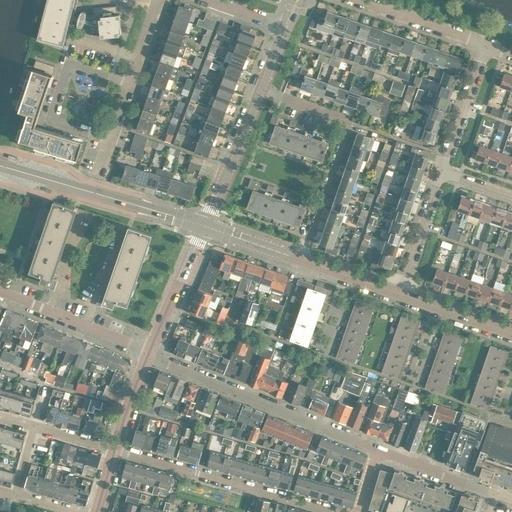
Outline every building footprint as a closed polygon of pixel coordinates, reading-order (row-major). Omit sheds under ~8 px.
[(40,29),(40,30),(40,29),(43,34),(41,40),(63,46),(64,41),(63,40),(64,38),(65,39),(68,27),(67,27),(67,25),(68,25),(71,14),(70,14),(71,12),(72,12),(75,0),(74,0),(73,0),(50,0),(47,2),(47,3),(50,7),(48,13),(43,16),(44,16),(46,20),(45,26),(40,29)] [(81,27),(82,26),(83,25),(83,24),(90,26),(91,36),(100,35),(101,37),(119,35),(119,33),(121,32),(119,14),(117,14),(116,12),(117,12),(116,6),(92,8),(93,14),(86,15),(86,14),(85,12),(82,12),(82,11),(80,13),(79,15),(78,17),(77,21),(77,23),(77,25),(77,26),(78,26),(81,27)] [(179,6),(175,17),(188,21),(192,10),(183,7),(179,6)] [(316,28),(332,34),(338,15),(327,11),(325,19),(320,17),(319,20),(313,18),(311,25),(316,27),(316,28)] [(332,34),(343,37),(349,19),(338,15),(332,34)] [(200,26),(207,29),(210,18),(205,16),(203,20),(202,20),(200,26)] [(175,17),(171,28),(185,33),(188,21),(175,17)] [(207,29),(212,31),(216,21),(210,18),(207,29)] [(344,37),(354,41),(360,23),(349,19),(343,37),(344,37)] [(216,33),(221,35),(225,24),(220,22),(216,33)] [(354,41),(365,44),(372,27),(360,23),(354,41)] [(227,37),(229,31),(231,26),(225,24),(221,35),(227,37)] [(242,30),(238,41),(251,46),(255,35),(249,32),(251,28),(241,24),(239,29),(242,30)] [(376,48),(378,43),(382,31),(372,27),(365,44),(376,48)] [(171,28),(167,39),(181,44),(185,33),(171,28)] [(204,34),(202,39),(208,41),(210,37),(212,31),(207,29),(205,35),(204,34)] [(378,43),(389,47),(393,34),(382,31),(378,43)] [(389,47),(400,51),(405,38),(393,34),(389,47)] [(400,51),(411,55),(415,42),(405,38),(400,51)] [(167,39),(163,51),(177,55),(181,44),(167,39)] [(236,46),(234,52),(247,57),(251,46),(238,41),(232,39),(230,44),(236,46)] [(411,55),(422,59),(426,46),(415,42),(411,55)] [(218,46),(212,43),(209,50),(215,53),(218,46)] [(438,50),(426,46),(422,59),(429,61),(427,67),(431,68),(433,62),(437,50),(438,50)] [(450,55),(437,50),(433,62),(445,67),(450,55)] [(163,51),(160,62),(173,67),(177,55),(163,51)] [(234,52),(229,63),(242,68),(247,57),(234,52)] [(450,55),(445,67),(458,71),(462,59),(450,55)] [(206,59),(203,66),(209,68),(212,61),(206,59)] [(227,68),(225,74),(238,79),(242,68),(229,63),(225,61),(223,66),(227,68)] [(80,160),(86,141),(39,127),(41,121),(42,118),(59,69),(39,62),(37,69),(39,70),(24,113),(30,115),(22,142),(80,160)] [(160,62),(156,73),(169,78),(173,67),(160,62)] [(301,88),(312,92),(316,80),(306,76),(308,70),(293,65),(290,74),(298,77),(298,79),(303,81),(301,88)] [(209,68),(203,66),(200,72),(206,75),(209,68)] [(357,67),(355,73),(360,75),(361,75),(366,77),(368,71),(362,69),(357,67)] [(444,72),(440,84),(453,88),(457,77),(444,72)] [(156,73),(152,85),(165,89),(169,78),(156,73)] [(500,86),(511,90),(511,87),(511,75),(504,73),(500,86)] [(225,74),(220,85),(233,90),(238,79),(225,74)] [(380,75),(377,81),(388,85),(390,79),(386,77),(380,75)] [(496,77),(493,84),(500,86),(502,79),(496,77)] [(334,100),(338,87),(340,82),(329,79),(327,83),(323,96),(334,100)] [(312,92),(323,96),(327,83),(316,80),(312,92)] [(393,81),(390,90),(396,92),(395,94),(401,96),(405,85),(393,81)] [(440,84),(436,95),(449,99),(453,88),(440,84)] [(152,85),(148,96),(161,100),(164,93),(168,95),(169,90),(165,89),(152,85)] [(220,85),(216,96),(229,101),(233,90),(220,85)] [(334,100),(345,104),(349,91),(338,87),(334,100)] [(345,104),(356,108),(360,95),(349,91),(345,104)] [(371,99),(367,111),(378,115),(379,113),(385,115),(390,100),(373,94),(371,99)] [(356,108),(367,111),(371,99),(360,95),(356,108)] [(436,95),(432,106),(445,110),(449,99),(436,95)] [(148,96),(144,107),(157,112),(161,100),(148,96)] [(216,96),(212,107),(225,112),(229,101),(216,96)] [(183,108),(177,106),(175,111),(173,116),(179,118),(181,113),(183,108)] [(432,106),(429,117),(441,121),(445,110),(432,106)] [(144,107),(140,118),(153,123),(157,112),(144,107)] [(212,107),(207,118),(220,124),(225,112),(212,107)] [(490,114),(502,118),(504,111),(492,107),(490,114)] [(192,112),(186,110),(183,117),(190,119),(192,112)] [(270,143),(287,149),(293,131),(276,125),(279,116),(273,114),(270,123),(276,125),(270,143)] [(429,117),(425,127),(438,131),(441,121),(429,117)] [(153,123),(140,118),(136,130),(149,134),(153,123)] [(207,118),(203,129),(203,130),(216,135),(220,124),(207,118)] [(480,124),(478,132),(485,134),(487,126),(480,124)] [(180,125),(178,132),(184,135),(186,127),(180,125)] [(438,131),(425,127),(422,126),(417,140),(428,144),(429,142),(434,143),(438,131)] [(201,134),(199,140),(199,141),(212,146),(216,135),(203,130),(203,129),(199,128),(197,132),(201,134)] [(287,149),(304,154),(310,137),(293,131),(287,149)] [(184,135),(178,132),(175,139),(181,141),(184,135)] [(135,133),(133,139),(145,143),(147,138),(135,133)] [(357,133),(354,144),(371,150),(374,139),(357,133)] [(310,137),(304,154),(321,160),(327,143),(333,145),(337,136),(331,134),(327,143),(310,137)] [(133,139),(131,145),(144,149),(145,143),(133,139)] [(151,147),(156,149),(158,142),(150,139),(149,141),(153,142),(151,147)] [(199,141),(199,140),(195,139),(193,143),(197,145),(194,152),(207,157),(212,146),(199,141)] [(350,155),(363,160),(367,161),(371,150),(354,144),(350,155)] [(473,144),(471,150),(477,152),(479,145),(473,144)] [(130,151),(136,153),(142,155),(144,149),(131,145),(130,151)] [(475,159),(486,163),(490,149),(479,145),(477,152),(475,159)] [(416,153),(412,164),(425,169),(429,158),(427,157),(428,153),(412,147),(410,151),(416,153)] [(486,163),(497,166),(502,153),(490,149),(486,163)] [(497,166),(508,170),(511,160),(511,156),(502,153),(497,166)] [(204,160),(192,155),(190,161),(202,165),(204,160)] [(350,155),(346,166),(359,171),(363,160),(350,155)] [(188,167),(194,169),(199,171),(202,165),(190,161),(188,167)] [(412,164),(408,175),(421,180),(425,169),(412,164)] [(122,178),(134,182),(138,168),(126,165),(122,178)] [(134,182),(145,185),(149,172),(150,168),(145,166),(143,170),(138,168),(134,182)] [(346,166),(342,177),(355,182),(359,171),(346,166)] [(145,185),(156,189),(162,170),(157,168),(155,174),(149,172),(145,185)] [(168,192),(172,179),(173,173),(162,170),(156,189),(168,192)] [(408,175),(404,186),(417,191),(421,180),(408,175)] [(342,177),(338,188),(351,193),(355,182),(342,177)] [(168,192),(179,196),(183,182),(172,179),(168,192)] [(247,208),(264,214),(270,196),(253,190),(256,181),(250,179),(247,188),(253,191),(247,208)] [(183,182),(179,196),(191,199),(195,186),(183,182)] [(404,186),(401,197),(413,202),(417,191),(404,186)] [(338,188),(335,199),(347,204),(351,193),(338,188)] [(264,214),(282,220),(288,202),(270,196),(264,214)] [(401,197),(397,208),(410,213),(413,202),(401,197)] [(457,210),(468,214),(473,200),(461,197),(457,210)] [(288,202),(282,220),(299,226),(305,209),(311,211),(314,201),(308,199),(305,208),(288,202)] [(335,199),(331,210),(344,215),(347,204),(335,199)] [(468,214),(479,218),(484,204),(473,200),(468,214)] [(39,282),(50,285),(50,287),(54,288),(56,282),(57,281),(52,279),(52,280),(50,279),(74,208),(53,201),(29,272),(41,276),(39,282)] [(479,218),(491,222),(495,208),(484,204),(479,218)] [(397,208),(393,219),(406,224),(410,213),(397,208)] [(491,222),(502,225),(507,212),(495,208),(491,222)] [(331,210),(327,221),(340,226),(344,215),(331,210)] [(502,225),(511,228),(511,213),(507,212),(502,225)] [(393,219),(389,230),(402,235),(406,224),(393,219)] [(364,222),(358,220),(357,225),(356,227),(362,229),(363,227),(364,222)] [(327,221),(323,232),(336,237),(340,226),(327,221)] [(447,237),(459,241),(461,234),(456,233),(459,224),(452,222),(447,237)] [(103,303),(113,307),(115,301),(127,306),(152,235),(131,228),(107,298),(105,297),(100,296),(98,303),(102,304),(103,303)] [(389,230),(385,241),(398,246),(402,235),(389,230)] [(336,237),(323,232),(319,243),(326,246),(325,251),(336,255),(338,249),(332,247),(336,237)] [(442,240),(441,246),(451,248),(453,243),(442,240)] [(385,241),(382,252),(394,257),(398,246),(385,241)] [(495,246),(493,253),(499,255),(502,248),(495,246)] [(394,257),(382,252),(378,263),(372,261),(370,267),(382,271),(384,265),(391,268),(394,257)] [(228,280),(230,277),(231,272),(232,272),(237,258),(224,254),(219,268),(225,270),(222,278),(228,280)] [(485,256),(482,266),(487,268),(491,258),(485,256)] [(230,277),(240,280),(246,261),(237,258),(232,272),(231,272),(230,277)] [(210,260),(208,266),(218,270),(221,264),(210,260)] [(235,296),(245,299),(256,265),(246,261),(240,280),(240,281),(235,296)] [(267,268),(256,265),(245,299),(258,303),(261,295),(257,294),(259,289),(267,268)] [(208,266),(205,271),(216,276),(218,270),(208,266)] [(277,272),(267,268),(259,289),(269,293),(270,290),(277,272)] [(432,282),(443,286),(448,272),(437,269),(432,282)] [(205,271),(203,277),(214,281),(216,276),(205,271)] [(288,276),(277,272),(270,290),(282,294),(282,293),(287,295),(292,282),(287,281),(288,276)] [(443,286),(455,290),(459,276),(448,272),(443,286)] [(455,290),(466,293),(470,280),(459,276),(455,290)] [(203,277),(201,283),(211,287),(214,281),(203,277)] [(298,279),(296,284),(308,288),(314,290),(316,285),(298,279)] [(466,293),(477,297),(482,284),(470,280),(466,293)] [(201,283),(198,289),(209,293),(211,287),(201,283)] [(477,297),(488,301),(493,288),(482,284),(477,297)] [(325,293),(326,289),(316,285),(314,290),(308,288),(302,305),(319,311),(325,294),(325,293)] [(488,301),(500,305),(504,292),(493,288),(488,301)] [(198,289),(193,300),(207,306),(210,300),(214,302),(217,296),(209,293),(198,289)] [(500,305),(511,309),(511,306),(511,294),(504,292),(500,305)] [(375,306),(356,299),(353,309),(372,316),(375,306)] [(207,306),(193,300),(189,311),(203,317),(207,306)] [(319,311),(302,305),(296,322),(313,328),(319,311)] [(6,341),(17,313),(6,308),(0,323),(0,328),(5,331),(1,339),(6,341)] [(368,325),(372,316),(353,309),(349,318),(368,325)] [(21,333),(28,317),(17,313),(6,341),(10,343),(15,330),(21,333)] [(420,321),(401,314),(397,324),(416,331),(420,321)] [(28,348),(39,322),(28,317),(21,333),(20,337),(26,339),(23,346),(28,348)] [(368,325),(349,318),(346,328),(365,335),(368,325)] [(184,327),(194,331),(197,324),(187,320),(184,327)] [(267,321),(264,329),(273,331),(275,330),(277,324),(267,321)] [(307,345),(313,328),(296,322),(290,339),(307,345)] [(41,350),(43,351),(53,328),(43,324),(37,339),(44,342),(41,350)] [(416,331),(397,324),(394,333),(413,340),(416,331)] [(53,345),(57,347),(63,332),(53,328),(43,351),(50,354),(53,345)] [(365,335),(346,328),(343,338),(362,344),(365,335)] [(441,339),(461,346),(464,336),(445,329),(441,339)] [(57,347),(67,351),(73,336),(63,332),(57,347)] [(413,340),(394,333),(391,343),(410,350),(413,340)] [(235,377),(237,378),(245,360),(243,359),(251,338),(239,334),(229,359),(223,374),(226,375),(227,373),(235,376),(235,377)] [(72,353),(76,355),(77,355),(83,340),(73,336),(67,351),(62,363),(67,365),(72,353)] [(174,354),(184,358),(190,343),(184,341),(186,338),(181,336),(174,354)] [(245,360),(237,378),(243,380),(248,382),(259,355),(256,354),(260,342),(251,338),(243,359),(245,360)] [(362,344),(343,338),(339,347),(359,354),(362,344)] [(461,346),(441,339),(439,346),(438,349),(457,355),(461,346)] [(84,369),(88,359),(87,359),(93,344),(83,340),(77,355),(76,355),(73,364),(84,369)] [(190,343),(184,358),(194,362),(200,347),(190,343)] [(410,350),(391,343),(387,353),(406,360),(410,350)] [(95,369),(97,363),(103,348),(93,344),(87,359),(88,359),(93,361),(91,367),(95,369)] [(509,352),(489,345),(486,355),(505,361),(509,352)] [(359,354),(339,347),(336,357),(355,364),(359,354)] [(105,373),(107,367),(113,352),(103,348),(97,363),(101,365),(98,370),(105,373)] [(196,363),(205,366),(211,352),(202,348),(196,363)] [(457,355),(438,349),(435,359),(454,365),(457,355)] [(0,358),(12,363),(15,355),(4,350),(0,358)] [(107,367),(116,370),(117,371),(123,356),(113,352),(107,367)] [(205,366),(214,370),(220,356),(211,352),(205,366)] [(283,358),(290,360),(292,355),(285,352),(283,358)] [(406,360),(387,353),(384,362),(403,369),(406,360)] [(36,373),(41,362),(41,360),(27,355),(22,368),(36,373)] [(248,382),(248,384),(259,388),(268,366),(271,359),(259,355),(248,382)] [(292,355),(290,360),(298,363),(300,357),(292,355)] [(505,361),(486,355),(483,364),(502,371),(505,361)] [(117,371),(116,370),(109,386),(107,385),(104,392),(100,391),(98,397),(101,398),(116,403),(127,375),(132,363),(130,359),(123,356),(117,371)] [(214,370),(223,374),(229,359),(220,356),(214,370)] [(454,365),(435,359),(431,368),(451,375),(454,365)] [(41,362),(36,373),(43,376),(48,365),(41,362)] [(336,366),(324,362),(319,373),(332,378),(336,366)] [(403,369),(384,362),(380,372),(400,379),(403,369)] [(502,371),(483,364),(479,374),(498,381),(502,371)] [(259,388),(270,393),(279,370),(268,366),(259,388)] [(346,370),(337,367),(332,379),(341,383),(346,370)] [(451,375),(431,368),(428,378),(447,384),(451,375)] [(50,383),(54,384),(57,376),(49,373),(50,370),(47,369),(44,376),(46,377),(45,382),(50,384),(50,383)] [(279,370),(270,393),(282,397),(288,382),(281,380),(284,372),(279,370)] [(359,395),(362,388),(367,377),(348,370),(341,387),(359,395)] [(153,385),(165,390),(171,375),(159,371),(153,385)] [(54,384),(59,386),(63,387),(66,378),(58,374),(54,384)] [(498,381),(479,374),(476,384),(495,390),(498,381)] [(172,376),(166,393),(179,399),(183,387),(186,388),(189,382),(172,376)] [(381,382),(367,377),(362,388),(376,393),(381,382)] [(447,384),(428,378),(425,388),(444,394),(447,384)] [(306,386),(292,380),(284,398),(299,404),(303,393),(310,395),(315,381),(309,379),(306,386)] [(78,381),(75,391),(84,393),(85,389),(79,387),(81,382),(78,381)] [(199,387),(189,382),(186,388),(183,396),(188,398),(183,413),(190,416),(195,402),(193,402),(194,400),(193,400),(199,387)] [(408,391),(381,382),(376,393),(373,402),(385,406),(400,412),(408,391)] [(495,390),(476,384),(473,393),(492,400),(495,390)] [(89,386),(86,394),(94,396),(96,388),(89,386)] [(194,407),(202,410),(210,391),(208,390),(209,390),(208,390),(202,388),(202,387),(194,407)] [(63,398),(64,397),(65,392),(53,388),(51,394),(63,398)] [(9,411),(14,393),(12,392),(5,390),(4,390),(0,404),(0,408),(3,409),(9,411)] [(210,391),(202,410),(211,414),(218,394),(212,392),(212,391),(211,391),(210,391)] [(20,414),(25,396),(23,395),(15,393),(14,393),(9,411),(10,411),(13,412),(20,414)] [(492,400),(473,393),(469,403),(488,410),(492,400)] [(416,404),(417,405),(420,395),(415,394),(412,403),(416,404)] [(216,407),(228,412),(226,416),(234,420),(235,415),(240,403),(221,395),(216,407)] [(31,417),(36,399),(33,398),(25,396),(26,396),(25,396),(20,414),(24,415),(31,417)] [(66,427),(67,427),(71,412),(64,410),(68,398),(64,397),(63,398),(60,409),(56,424),(55,424),(66,427)] [(157,397),(152,407),(153,407),(157,409),(156,411),(155,414),(156,415),(163,400),(157,397)] [(88,409),(91,399),(85,398),(81,409),(87,410),(88,409)] [(328,404),(313,398),(308,408),(324,415),(328,404)] [(412,403),(405,400),(389,441),(400,445),(416,404),(412,403)] [(353,407),(338,401),(331,417),(347,424),(353,407)] [(357,401),(347,424),(358,429),(365,412),(367,406),(357,401)] [(362,430),(387,440),(394,424),(390,422),(389,425),(377,420),(378,418),(380,419),(385,406),(373,402),(362,430)] [(97,420),(93,435),(103,438),(107,436),(106,436),(112,417),(107,415),(105,422),(101,421),(104,412),(106,411),(108,404),(103,403),(99,414),(97,420)] [(438,418),(456,424),(460,412),(433,403),(430,412),(429,415),(433,416),(431,422),(436,423),(438,418)] [(248,423),(254,408),(243,404),(238,419),(243,421),(240,429),(244,430),(245,430),(248,423)] [(143,411),(155,414),(156,411),(157,409),(153,407),(145,405),(143,411)] [(177,411),(161,405),(158,415),(166,418),(166,417),(173,420),(177,411)] [(46,422),(56,424),(60,409),(48,406),(45,418),(44,419),(46,422)] [(254,409),(248,423),(253,425),(248,439),(247,441),(250,442),(251,440),(255,442),(260,428),(259,427),(265,413),(254,409)] [(424,410),(422,417),(415,415),(409,432),(404,447),(416,452),(423,432),(428,419),(429,415),(430,412),(424,410)] [(488,420),(463,410),(457,424),(443,462),(452,465),(452,466),(459,469),(459,468),(468,472),(484,430),(488,420)] [(71,412),(67,427),(78,430),(82,415),(71,412)] [(83,432),(93,435),(97,420),(99,414),(95,412),(93,419),(87,417),(83,432)] [(261,431),(272,436),(279,419),(267,414),(261,431)] [(196,418),(190,416),(186,424),(192,426),(196,418)] [(162,420),(150,417),(148,422),(152,423),(161,426),(162,420)] [(272,436),(283,440),(290,423),(279,419),(272,436)] [(146,433),(141,448),(152,451),(156,435),(148,433),(150,431),(152,423),(148,422),(148,426),(146,433)] [(156,453),(164,455),(173,423),(169,422),(165,436),(161,435),(156,453)] [(173,423),(164,455),(173,457),(178,439),(173,438),(174,433),(175,430),(177,424),(173,423)] [(283,440),(295,445),(302,428),(290,423),(283,440)] [(511,429),(501,426),(501,427),(490,423),(481,449),(480,449),(474,468),(480,470),(480,472),(480,473),(480,475),(479,475),(478,476),(479,476),(480,475),(490,479),(490,480),(491,480),(491,479),(499,482),(499,483),(500,483),(500,482),(510,486),(510,487),(511,487),(511,486),(511,429)] [(0,440),(22,447),(26,433),(14,429),(14,430),(0,425),(0,440)] [(131,446),(141,448),(146,433),(148,426),(144,425),(143,431),(136,430),(131,446)] [(236,427),(232,436),(242,439),(245,430),(244,430),(240,429),(236,427)] [(302,428),(295,445),(306,449),(313,433),(302,428)] [(325,454),(327,456),(333,441),(322,436),(316,451),(325,454)] [(0,440),(0,467),(15,472),(22,447),(0,440)] [(330,457),(338,460),(344,446),(333,441),(327,456),(330,457)] [(56,456),(60,457),(64,443),(59,442),(55,456),(56,456)] [(191,447),(187,461),(198,464),(202,450),(203,445),(193,442),(191,447)] [(64,458),(72,461),(73,461),(77,447),(64,443),(60,457),(58,463),(62,464),(64,458)] [(177,458),(187,461),(191,447),(180,444),(177,458)] [(338,460),(347,464),(349,465),(355,450),(344,446),(338,460)] [(73,461),(72,461),(70,468),(74,469),(77,462),(85,464),(89,451),(77,447),(73,461)] [(355,450),(349,465),(352,466),(361,469),(367,455),(355,450)] [(85,464),(82,472),(86,473),(87,469),(91,471),(96,472),(101,454),(89,451),(85,464)] [(207,466),(219,470),(224,455),(211,451),(207,466)] [(219,470),(231,473),(235,458),(224,455),(219,470)] [(231,473),(242,476),(247,461),(235,458),(231,473)] [(131,479),(134,480),(138,464),(126,461),(122,476),(131,479)] [(242,476),(254,480),(258,464),(247,461),(242,476)] [(27,489),(34,492),(39,477),(33,475),(34,469),(39,471),(40,466),(32,464),(30,468),(25,486),(27,489)] [(137,480),(145,483),(150,468),(138,464),(134,480),(137,480)] [(254,480),(265,483),(270,468),(258,464),(254,480)] [(281,471),(277,486),(289,490),(295,467),(291,465),(289,473),(281,471)] [(0,467),(0,482),(8,485),(8,484),(10,485),(11,486),(15,472),(0,467)] [(45,495),(52,468),(48,467),(45,479),(39,477),(34,492),(45,495)] [(45,495),(55,497),(59,483),(54,481),(57,469),(52,468),(45,495)] [(145,483),(154,485),(157,486),(161,471),(150,468),(145,483)] [(265,483),(277,486),(281,471),(270,468),(265,483)] [(472,511),(474,509),(475,509),(475,508),(474,508),(477,500),(478,500),(478,499),(477,499),(473,498),(474,498),(472,497),(472,498),(469,497),(469,496),(468,496),(463,494),(462,493),(461,494),(457,492),(456,491),(456,492),(448,489),(447,488),(447,489),(436,485),(437,485),(435,484),(435,485),(427,482),(426,481),(416,478),(415,477),(415,478),(407,475),(407,474),(406,474),(396,471),(396,470),(395,470),(394,471),(395,471),(393,475),(393,476),(392,479),(391,479),(391,480),(389,486),(389,487),(388,490),(387,492),(385,500),(384,499),(384,501),(381,511),(375,509),(375,510),(374,511),(472,511)] [(157,486),(160,487),(169,489),(173,474),(161,471),(157,486)] [(55,497),(65,500),(72,476),(68,474),(65,484),(59,483),(55,497)] [(65,500),(76,503),(80,488),(73,487),(76,477),(72,476),(65,500)] [(294,491),(306,494),(310,479),(298,476),(294,491)] [(80,488),(76,503),(83,505),(87,504),(90,491),(93,481),(83,479),(82,484),(86,485),(85,490),(80,488)] [(306,494),(317,498),(321,482),(310,479),(306,494)] [(317,498),(329,501),(333,486),(321,482),(317,498)] [(329,501),(340,504),(344,489),(333,486),(329,501)] [(118,487),(117,492),(127,495),(129,496),(130,496),(131,493),(131,490),(118,487)] [(344,489),(340,504),(352,507),(356,492),(344,489)] [(140,499),(141,493),(131,490),(131,493),(130,496),(129,496),(127,495),(125,502),(127,503),(124,511),(136,511),(140,499)] [(254,511),(266,511),(270,501),(258,498),(254,511)] [(153,511),(165,511),(168,502),(166,501),(163,511),(154,508),(153,511)] [(280,511),(283,505),(271,502),(268,511),(280,511)]
